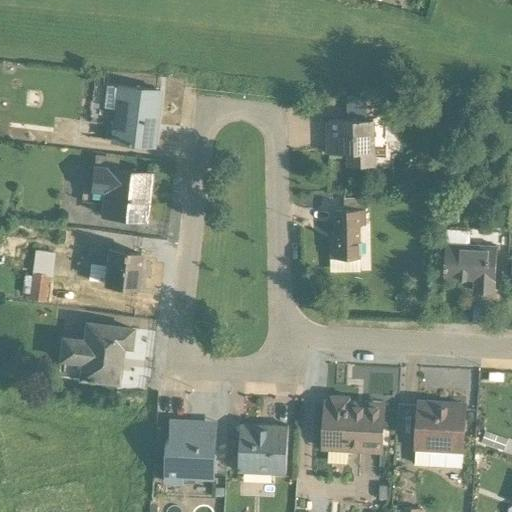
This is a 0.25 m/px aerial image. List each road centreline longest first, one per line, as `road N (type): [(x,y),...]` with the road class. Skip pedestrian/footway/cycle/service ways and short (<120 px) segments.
road 1 (residential): [(279,334),(278,369),(175,364),(201,108),(274,115)]
road 2 (residential): [(511,349),(279,334)]
road 3 (residential): [(274,115),(279,334)]
